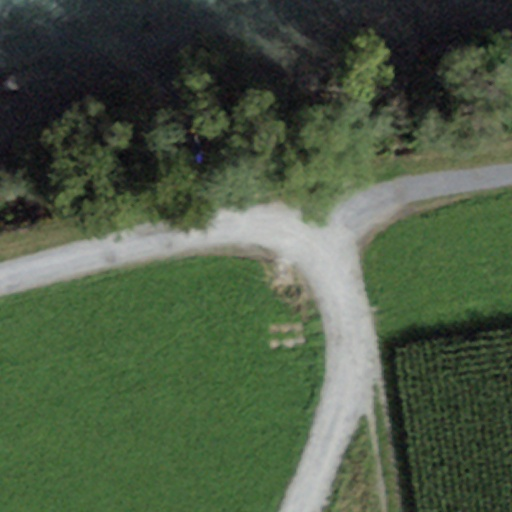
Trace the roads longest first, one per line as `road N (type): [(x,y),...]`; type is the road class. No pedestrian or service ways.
road 1 (track): [(0,285),(255,228),(324,238)]
road 2 (track): [(324,238),(349,271),(394,511)]
road 3 (track): [(324,238),(389,200),(511,181)]
